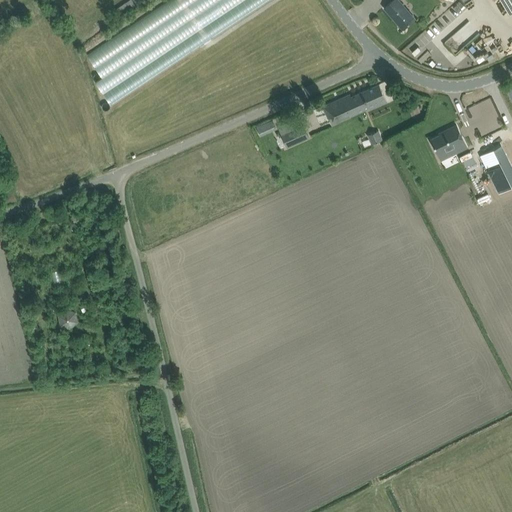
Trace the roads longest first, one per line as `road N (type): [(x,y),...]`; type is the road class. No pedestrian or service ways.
road 1 (unclassified): [(194,511),(116,173)]
road 2 (unclassified): [(116,173),(352,72),(377,53)]
road 3 (tertiary): [(377,53),(418,80),(447,86),(511,68)]
road 4 (unclassified): [(0,213),(116,173)]
